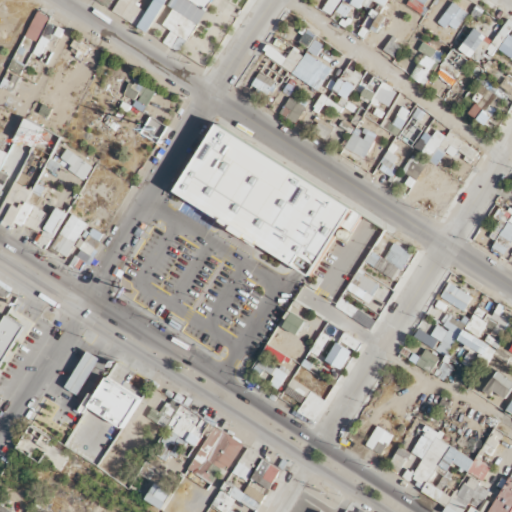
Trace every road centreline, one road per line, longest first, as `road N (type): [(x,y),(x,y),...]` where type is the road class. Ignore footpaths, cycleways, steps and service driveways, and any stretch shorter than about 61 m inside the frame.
road 1 (secondary): [(426,511),(0,239)]
road 2 (secondary): [(0,263),(382,511)]
